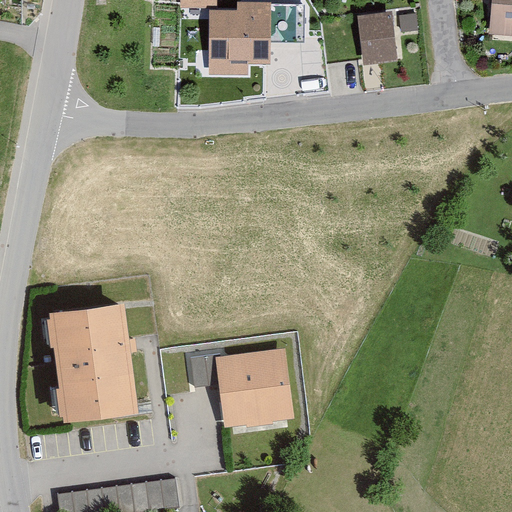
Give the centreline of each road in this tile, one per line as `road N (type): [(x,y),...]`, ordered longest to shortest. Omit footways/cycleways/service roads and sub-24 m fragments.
road 1 (unclassified): [(448,100),(185,129),(51,116)]
road 2 (unclassified): [(0,375),(11,283),(51,116)]
